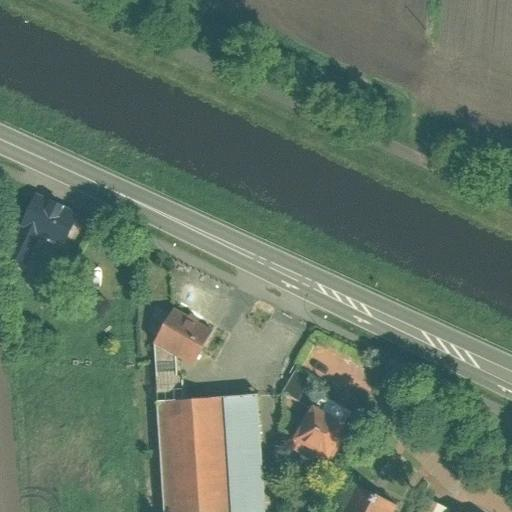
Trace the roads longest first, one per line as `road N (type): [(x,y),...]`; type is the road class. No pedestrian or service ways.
road 1 (primary): [(0,141),(511,376)]
road 2 (unclassified): [(99,0),(511,188)]
